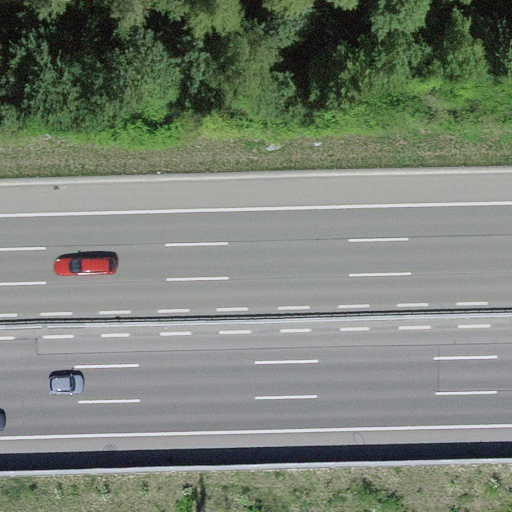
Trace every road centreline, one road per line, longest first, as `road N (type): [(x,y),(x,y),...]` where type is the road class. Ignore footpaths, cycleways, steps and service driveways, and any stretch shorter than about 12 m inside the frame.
road 1 (motorway): [(511,252),(0,265)]
road 2 (motorway): [(0,387),(511,375)]
